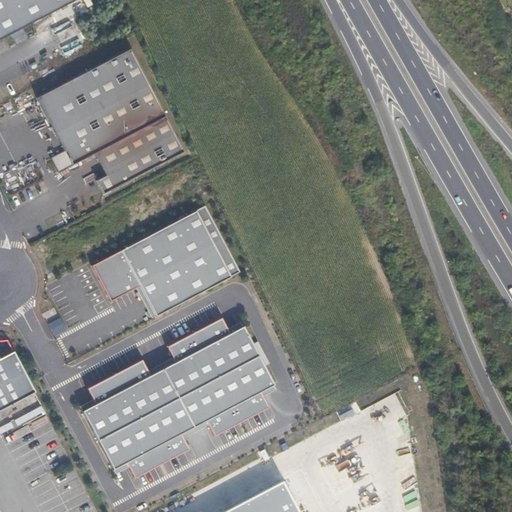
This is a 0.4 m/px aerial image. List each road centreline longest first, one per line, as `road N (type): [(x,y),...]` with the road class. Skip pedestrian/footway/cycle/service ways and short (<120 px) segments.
road 1 (motorway): [(331,0),(389,125),(466,338),(511,427)]
road 2 (motorway): [(347,0),(511,279)]
road 3 (motorway): [(511,230),(380,0)]
road 4 (motorway): [(511,135),(401,0)]
